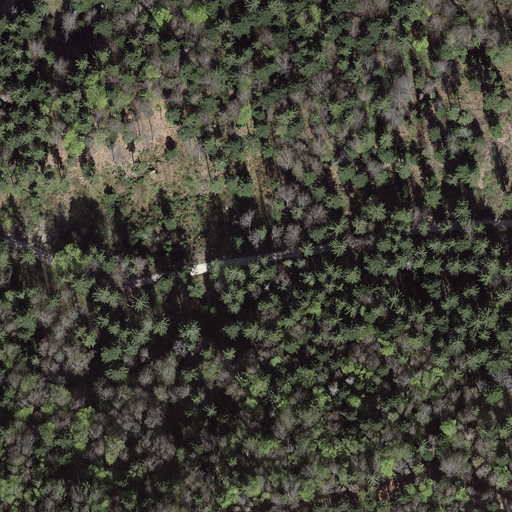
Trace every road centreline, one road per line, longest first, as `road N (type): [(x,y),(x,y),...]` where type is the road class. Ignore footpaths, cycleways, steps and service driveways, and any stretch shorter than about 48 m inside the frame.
road 1 (track): [(511,222),(451,224),(128,284),(97,280),(0,238)]
road 2 (track): [(283,511),(405,480),(511,503)]
